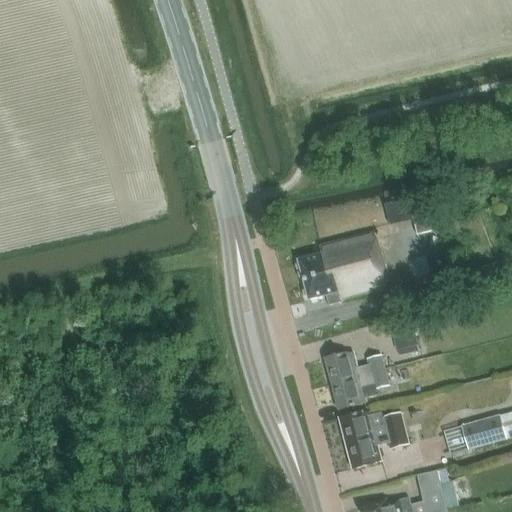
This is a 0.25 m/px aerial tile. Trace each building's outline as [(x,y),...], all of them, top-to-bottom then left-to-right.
[(418,236),(433,232),(424,198),(409,201),(418,236)] [(390,289),(376,233),(320,247),(322,256),(299,262),(309,301),(327,297),(330,307),(343,304),(342,301),(390,289)] [(483,267),(488,289),(502,286),(497,264),(483,267)] [(412,322),(391,327),(396,351),(418,346),(412,322)] [(381,355),(365,359),(367,365),(357,368),(353,353),(348,354),(347,354),(326,359),(332,385),(385,371),(381,355)] [(366,403),(365,400),(379,396),(378,390),(389,387),(385,371),(332,385),(339,411),(361,405),(366,403)] [(363,413),(341,419),(354,470),(376,464),(376,463),(382,462),(378,446),(389,443),(391,450),(409,445),(401,413),(383,418),(381,413),(370,416),(369,412),(363,413)] [(504,443),(497,419),(462,428),(469,453),(504,443)] [(420,490),(423,503),(411,506),(410,500),(406,501),(386,505),(385,503),(364,507),(364,511),(446,511),(447,511),(441,485),(420,490)]
